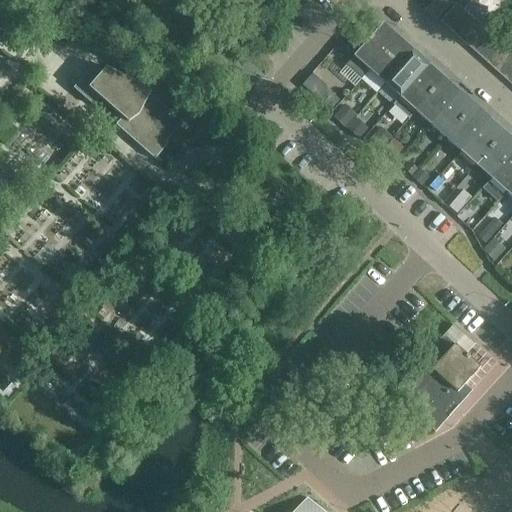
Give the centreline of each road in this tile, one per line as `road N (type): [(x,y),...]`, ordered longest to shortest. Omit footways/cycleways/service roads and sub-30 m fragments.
road 1 (residential): [(351,0),(259,101),(511,333)]
road 2 (residential): [(511,111),(393,0)]
